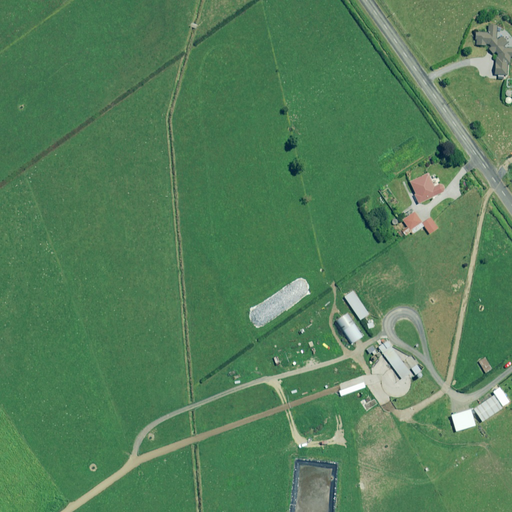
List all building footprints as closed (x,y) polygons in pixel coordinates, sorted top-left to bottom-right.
[(489,32),(477,32),(476,45),(490,45),(490,50),(493,53),(497,53),(496,75),(509,75),(509,63),(511,63),(511,57),(511,42),(498,32),(498,25),(489,25),(489,32)] [(436,187),(429,173),(411,181),(416,194),(415,194),(419,204),(447,191),(443,183),(436,187)] [(423,224),(424,223),(413,208),(405,213),(408,217),(403,220),(409,228),(403,231),(407,236),(412,232),(413,234),(425,226),(423,224)] [(439,228),(431,218),(423,224),(431,234),(439,228)] [(370,314),(354,291),(345,297),(361,320),(370,314)] [(349,313),(337,320),(352,344),(364,337),(349,313)] [(411,373),(388,341),(379,347),(402,379),(411,373)] [(493,369),(487,358),(480,361),(486,373),(493,369)] [(422,371),(418,365),(412,369),(416,375),(422,371)] [(510,399),(503,390),(497,394),(504,403),(510,399)] [(503,408),(495,395),(474,409),(483,422),(503,408)] [(478,422),(470,412),(460,419),(467,430),(478,422)]
